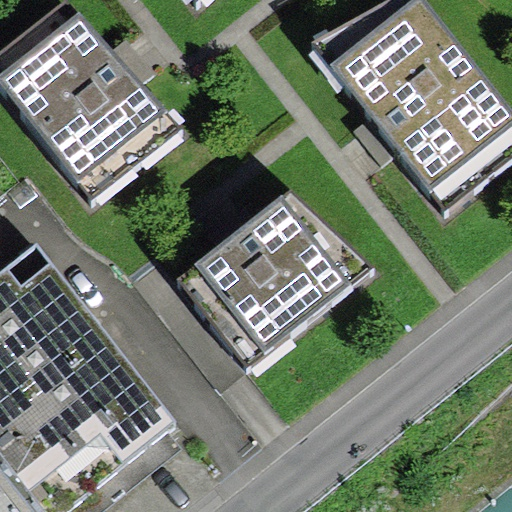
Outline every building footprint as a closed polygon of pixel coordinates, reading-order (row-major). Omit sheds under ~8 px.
[(189,0),(198,11),(210,0),(189,0)] [(511,115),(421,0),(399,0),(310,48),(445,220),(511,168),(511,115)] [(0,89),(91,205),(180,135),(163,113),(65,8),(0,58),(0,89)] [(248,373),(376,272),(289,196),(177,285),(248,373)] [(0,468),(34,511),(72,511),(129,468),(128,466),(175,429),(31,246),(18,257),(22,263),(0,280),(0,468)] [(34,511),(0,468),(0,511),(34,511)]
